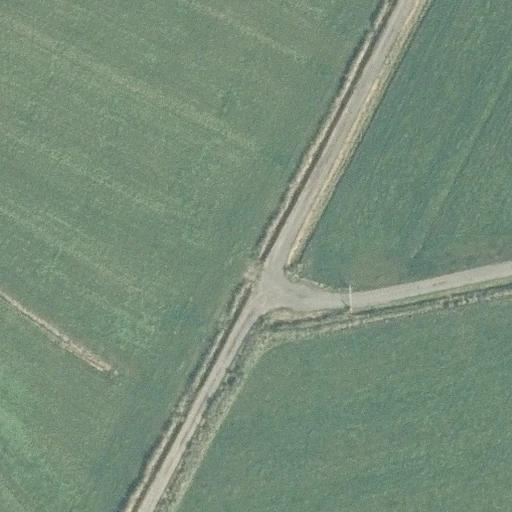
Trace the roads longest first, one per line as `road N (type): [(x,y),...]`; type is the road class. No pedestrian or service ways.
road 1 (track): [(138,511),(207,389),(279,284),(323,307),(511,268)]
road 2 (track): [(279,284),(422,0)]
